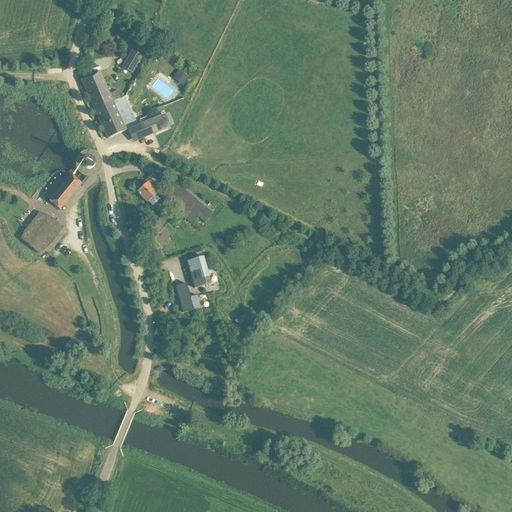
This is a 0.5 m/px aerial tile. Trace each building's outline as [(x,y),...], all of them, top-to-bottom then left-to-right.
[(122,67),(132,73),(142,56),(132,51),(122,67)] [(190,77),(180,70),(174,78),(183,85),(190,77)] [(81,80),(95,109),(112,101),(99,71),(81,80)] [(112,101),(95,109),(108,138),(126,130),(112,101)] [(153,119),(140,124),(145,137),(158,132),(153,119)] [(81,164),(82,164),(82,165),(82,166),(83,167),(83,168),(84,168),(85,169),(87,169),(88,169),(89,169),(90,169),(91,169),(92,168),(93,167),(94,166),(94,165),(95,164),(95,163),(95,161),(94,161),(94,160),(93,159),(93,158),(92,158),(92,157),(91,157),(89,156),(88,156),(87,156),(86,156),(85,157),(84,157),(84,158),(83,159),(82,160),(82,161),(81,162),(81,164)] [(49,200),(60,209),(81,184),(71,175),(49,200)] [(160,199),(156,195),(158,193),(150,185),(156,180),(152,175),(144,182),(145,184),(137,192),(147,203),(148,202),(152,206),(160,199)] [(165,177),(160,182),(168,189),(173,183),(165,177)] [(205,222),(213,211),(176,181),(161,198),(192,224),(199,217),(205,222)] [(22,226),(33,212),(26,207),(15,221),(22,226)] [(48,248),(64,228),(50,216),(40,212),(24,231),(21,239),(39,254),(48,248)] [(203,257),(187,261),(194,288),(211,284),(203,257)] [(186,283),(175,287),(179,300),(183,313),(201,307),(197,295),(190,297),(186,283)]
